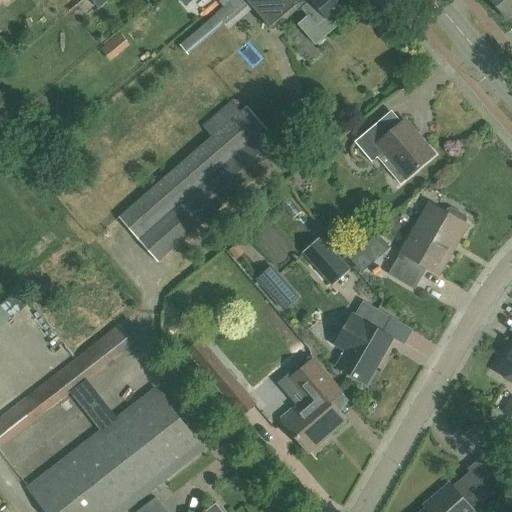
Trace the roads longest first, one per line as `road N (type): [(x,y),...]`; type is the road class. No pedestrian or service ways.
road 1 (unclassified): [(358,511),(511,262)]
road 2 (tertiary): [(511,91),(433,0)]
